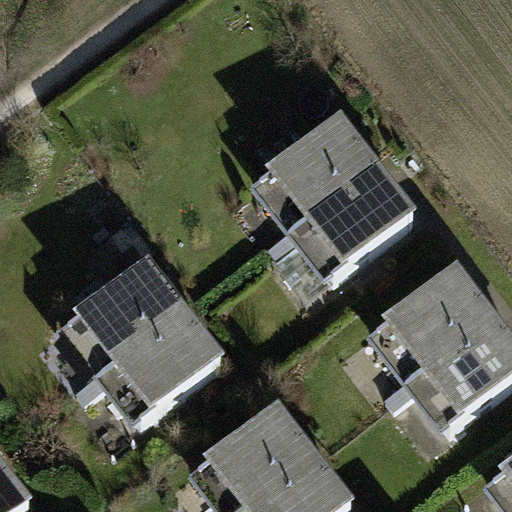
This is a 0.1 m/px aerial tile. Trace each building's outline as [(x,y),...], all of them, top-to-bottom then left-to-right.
[(328,148),(256,204),(293,252),(365,196),(328,148)] [(365,196),(293,252),(328,298),(401,242),(365,196)] [(139,288),(66,344),(103,392),(176,336),(139,288)] [(451,292),(379,348),(416,396),(488,340),(451,292)] [(176,336),(103,392),(139,438),(211,382),(176,336)] [(511,370),(488,340),(416,396),(451,442),(511,395),(511,370)] [(277,432),(205,488),(223,511),(272,511),(314,480),(277,432)] [(339,511),(314,480),(272,511),(339,511)] [(511,511),(511,489),(499,499),(508,511),(511,511)] [(12,511),(0,496),(0,511),(12,511)]
